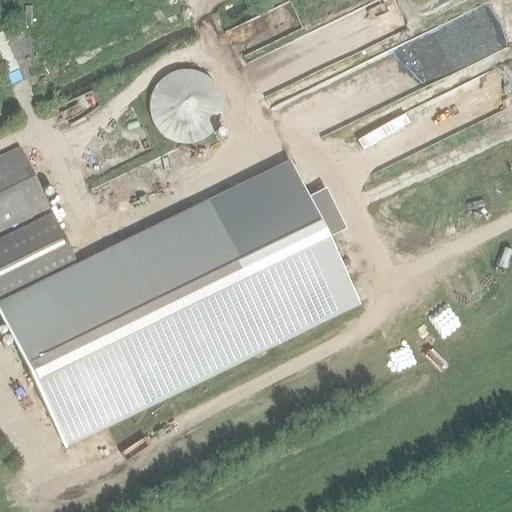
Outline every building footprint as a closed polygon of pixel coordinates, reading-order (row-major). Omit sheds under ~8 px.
[(0,49),(35,34),(30,23),(0,36),(0,49)] [(219,124),(221,119),(222,113),(222,108),(222,102),(220,97),(218,92),(215,87),(211,83),(207,79),(203,76),(197,74),(192,73),(187,72),(181,72),(176,73),(170,75),(163,80),(159,84),(155,88),(152,93),(150,98),(149,104),(148,109),(149,115),(150,120),(152,126),(155,131),(159,135),(163,139),(168,142),(173,144),(178,145),(184,146),(189,146),(195,145),(200,143),(205,140),(209,137),(213,133),(217,129),(219,124)] [(511,124),(386,186),(421,258),(511,213),(511,124)] [(0,318),(63,448),(355,304),(287,168),(78,270),(52,215),(0,240),(0,232),(49,209),(19,149),(0,158),(0,318)] [(306,375),(312,386),(314,385),(324,402),(335,395),(319,368),(306,375)]
